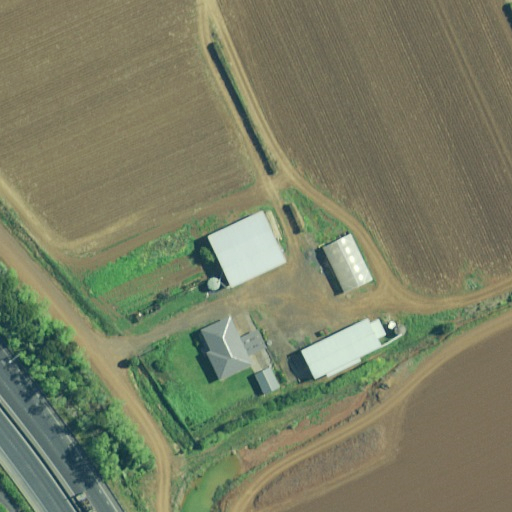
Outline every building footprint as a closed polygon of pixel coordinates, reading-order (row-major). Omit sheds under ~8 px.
[(294,205),(286,208),(297,235),(304,232),(294,205)] [(230,288),(285,263),(262,212),(207,237),(230,288)] [(344,293),(371,280),(349,235),(322,248),(344,293)] [(256,330),(240,338),(229,317),(200,331),(210,351),(206,353),(220,381),(252,365),(248,357),(265,348),(256,330)] [(377,320),(369,324),(367,320),(300,351),(314,380),(381,349),(377,338),(384,335),(377,320)] [(263,395),(279,388),(269,368),(254,375),(263,395)]
